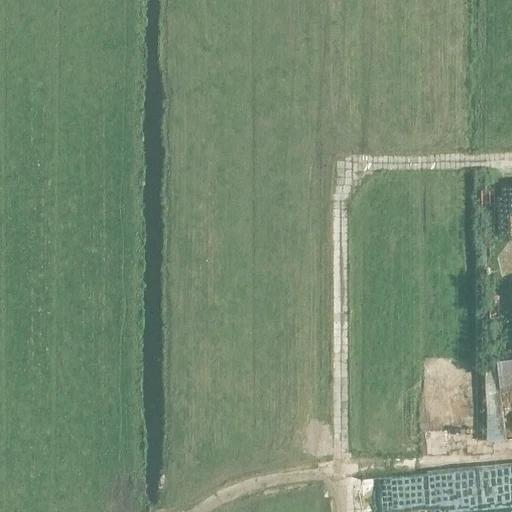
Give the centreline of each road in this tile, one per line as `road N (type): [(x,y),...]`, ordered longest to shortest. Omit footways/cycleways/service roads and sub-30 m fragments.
road 1 (track): [(340,472),(344,174),(365,163),(511,161)]
road 2 (track): [(212,511),(340,472)]
